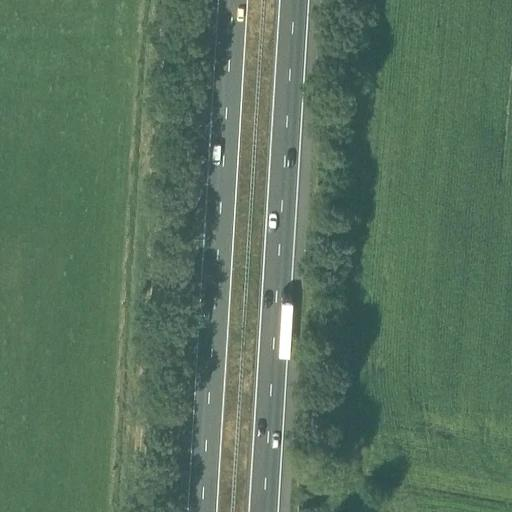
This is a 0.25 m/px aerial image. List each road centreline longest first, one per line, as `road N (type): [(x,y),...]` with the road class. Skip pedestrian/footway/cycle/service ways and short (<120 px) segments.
road 1 (motorway): [(233,0),(202,511)]
road 2 (motorway): [(263,511),(294,0)]
